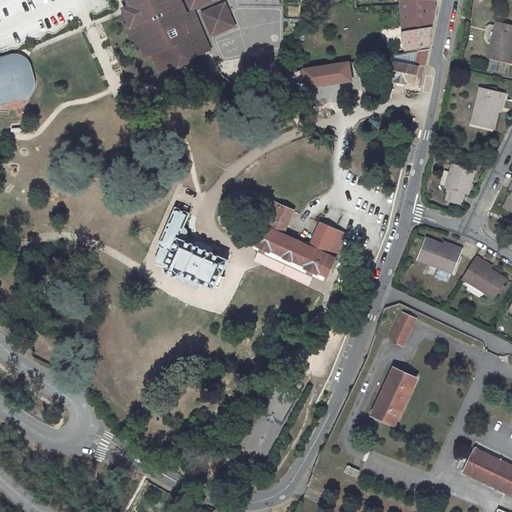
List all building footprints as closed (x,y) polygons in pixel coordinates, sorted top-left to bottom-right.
[(185,17),(178,0),(128,0),(132,9),(126,12),(132,25),(126,27),(136,48),(140,46),(145,59),(152,57),(159,74),(209,53),(195,20),(188,23),(185,17)] [(185,0),(190,12),(213,3),(211,0),(185,0)] [(352,0),(339,0),(336,1),(338,9),(355,6),(352,0)] [(435,21),(437,7),(430,6),(410,2),(403,2),(403,4),(405,24),(435,21)] [(219,11),(222,18),(228,15),(226,9),(219,11)] [(203,17),(212,39),(234,31),(228,15),(222,18),(219,11),(203,17)] [(188,23),(195,20),(193,14),(185,17),(188,23)] [(435,21),(405,24),(408,54),(417,53),(430,51),(435,21)] [(511,23),(499,21),(490,58),(511,63),(511,23)] [(381,55),(378,43),(366,45),(370,60),(386,58),(385,54),(381,55)] [(110,47),(105,49),(113,64),(118,62),(110,47)] [(427,67),(430,51),(417,53),(416,58),(419,59),(418,65),(420,65),(427,67)] [(393,61),(419,68),(420,66),(420,65),(418,65),(419,59),(416,58),(417,53),(408,54),(395,56),(393,61)] [(0,103),(22,97),(26,95),(30,92),(32,88),(33,84),(33,80),(32,75),(29,64),(27,61),(24,59),(21,57),(18,56),(14,55),(12,55),(0,58),(0,103)] [(398,81),(408,83),(409,80),(418,82),(421,68),(419,68),(393,61),(390,76),(398,78),(398,81)] [(301,89),(350,83),(347,62),(299,69),(301,89)] [(492,88),(483,87),(475,123),(497,128),(504,99),(507,99),(508,92),(499,90),(492,88)] [(478,169),(455,163),(448,187),(451,188),(448,199),(465,204),(468,193),(471,194),(478,169)] [(247,242),(324,275),(327,270),(331,272),(337,257),(347,234),(322,224),(313,246),(284,234),(295,212),(269,200),(261,217),(258,216),(247,242)] [(231,260),(181,237),(189,215),(175,209),(160,249),(163,250),(159,260),(161,263),(169,267),(167,275),(176,278),(182,275),(204,285),(215,290),(217,286),(221,288),(227,277),(222,274),(223,271),(225,272),(231,260)] [(441,243),(427,238),(420,258),(441,265),(453,268),(456,269),(463,246),(456,244),(455,247),(441,243)] [(504,282),(508,276),(493,267),(483,260),(485,257),(478,254),(465,275),(496,295),(499,289),(504,282)] [(483,260),(493,267),(495,264),(485,257),(483,260)] [(453,268),(441,265),(438,274),(450,278),(453,268)] [(176,278),(202,290),(204,285),(182,275),(176,278)] [(406,344),(418,318),(405,313),(394,339),(406,344)] [(395,424),(417,377),(398,368),(375,415),(395,424)] [(284,375),(246,450),(265,459),(303,384),(284,375)] [(511,471),(473,456),(462,451),(452,476),(460,479),(511,500),(511,471)] [(352,464),(348,472),(362,478),(365,470),(352,464)]
